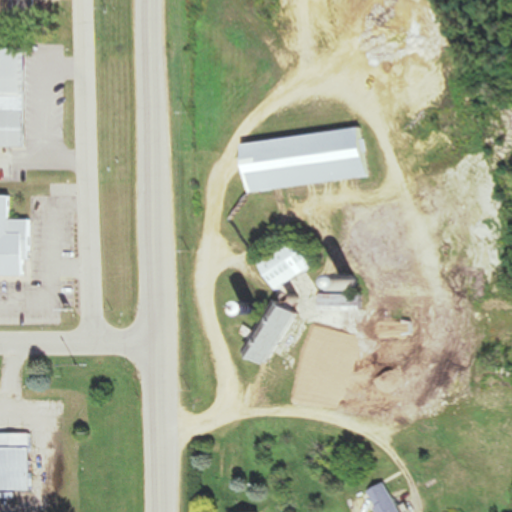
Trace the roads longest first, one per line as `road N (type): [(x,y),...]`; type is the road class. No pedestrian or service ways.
road 1 (secondary): [(158,511),(155,0)]
road 2 (residential): [(88,342),(84,0)]
road 3 (residential): [(157,343),(0,342)]
